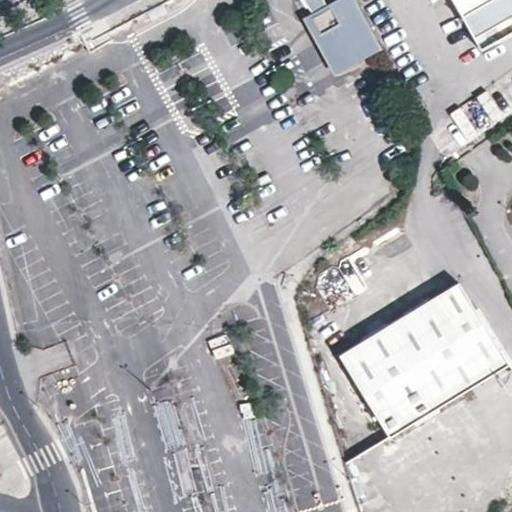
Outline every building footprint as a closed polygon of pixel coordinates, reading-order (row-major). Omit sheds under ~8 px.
[(327,5),(324,0),(302,0),(312,14),(327,5)] [(312,14),(303,18),(335,78),(383,52),(355,0),(336,0),(327,5),(312,14)] [(511,0),(452,0),(482,51),(511,33),(511,0)] [(468,139),(506,115),(490,88),(451,112),(468,139)] [(310,266),(304,258),(282,274),(288,282),(310,266)] [(507,365),(458,282),(339,353),(388,435),(507,365)]
